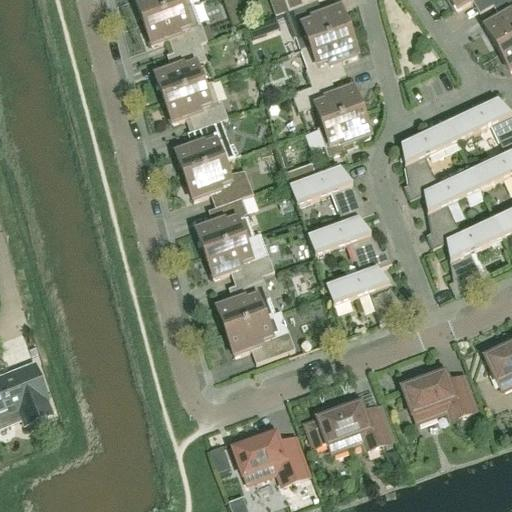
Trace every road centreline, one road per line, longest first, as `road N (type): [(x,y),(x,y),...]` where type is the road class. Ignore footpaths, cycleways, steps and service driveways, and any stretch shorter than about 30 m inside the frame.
road 1 (residential): [(90,0),(190,402),(221,418),(442,333)]
road 2 (residential): [(442,333),(389,200),(385,176),(399,130)]
road 3 (residential): [(399,130),(375,0)]
road 4 (residential): [(502,88),(411,0)]
